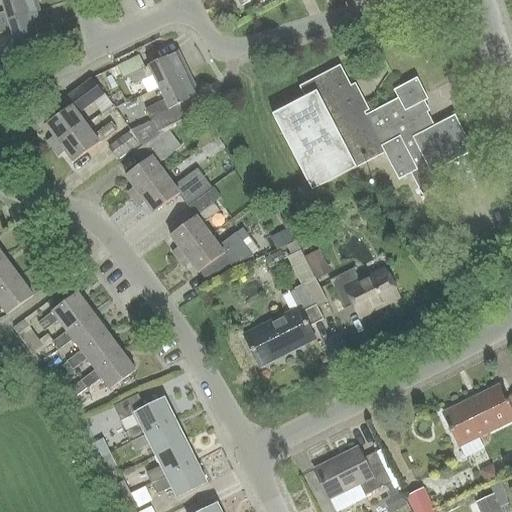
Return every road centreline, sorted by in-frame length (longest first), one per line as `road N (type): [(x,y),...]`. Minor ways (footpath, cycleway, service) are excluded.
road 1 (residential): [(247,456),(198,355),(110,239),(83,215),(0,187)]
road 2 (residential): [(247,456),(499,331),(511,317)]
road 3 (residential): [(188,3),(210,38),(231,48),(402,0)]
